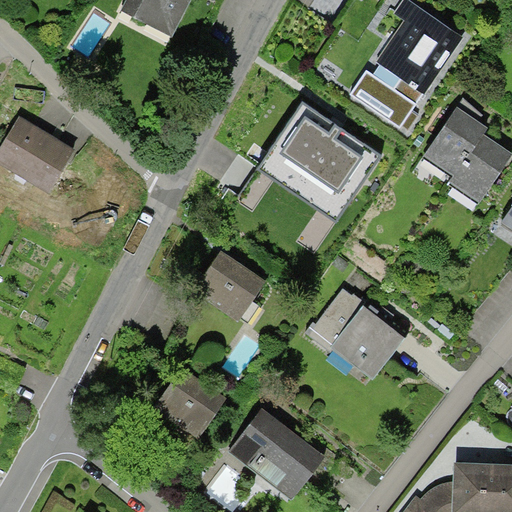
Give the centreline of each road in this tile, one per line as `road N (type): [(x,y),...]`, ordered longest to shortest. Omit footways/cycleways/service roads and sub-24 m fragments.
road 1 (residential): [(55,438),(285,0)]
road 2 (residential): [(511,344),(373,511)]
road 3 (residential): [(150,511),(55,438)]
